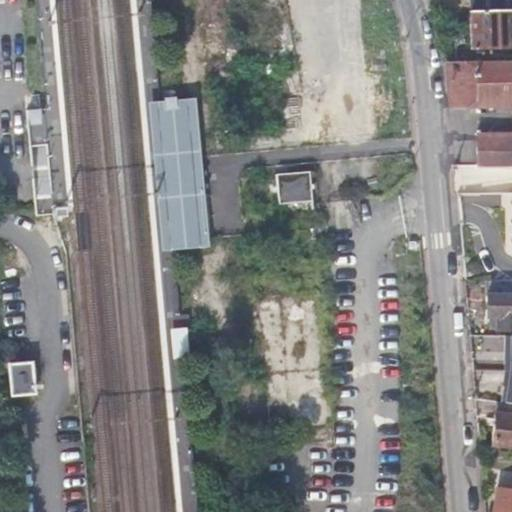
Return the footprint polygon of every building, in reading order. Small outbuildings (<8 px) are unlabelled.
[(511,0),(468,0),(470,49),(478,49),(500,48),(511,47),(511,0)] [(511,133),(473,136),(474,167),(490,167),(511,167),(511,59),(444,61),(449,107),(511,105),(511,133)] [(178,96),(164,97),(164,100),(165,111),(172,110),(179,109),(178,99),(178,96)] [(150,101),(162,250),(209,246),(206,216),(202,157),(197,97),(178,99),(179,109),(172,110),(165,111),(164,100),(159,100),(150,101)] [(43,108),(29,109),(30,124),(37,123),(45,122),(43,108)] [(313,201),(312,171),(278,172),(279,202),(313,201)] [(511,281),(484,282),(484,318),(494,318),(494,332),(511,331),(511,281)] [(323,377),(321,322),(271,324),(274,401),(318,399),(317,378),(323,377)] [(7,365),(10,393),(29,391),(27,363),(7,365)] [(269,422),(268,392),(234,394),(236,423),(269,422)] [(511,404),(495,402),(491,445),(511,447),(511,404)] [(511,511),(511,490),(495,488),(491,511),(511,511)]
